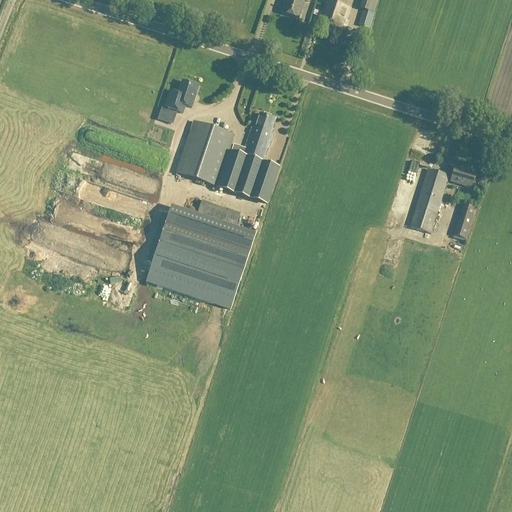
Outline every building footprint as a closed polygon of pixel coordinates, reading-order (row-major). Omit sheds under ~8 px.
[(306,5),(307,0),(283,0),(282,2),(284,2),(280,15),(297,21),(302,4),(306,5)] [(326,0),(318,26),(339,32),(341,24),(342,24),(350,0),(326,0)] [(362,12),(357,27),(367,31),(377,0),(364,0),(361,12),(362,12)] [(192,101),(196,89),(180,84),(175,100),(167,97),(163,110),(179,116),(181,109),(183,108),(190,111),(193,102),(192,101)] [(269,137),(274,121),(258,116),(252,132),(250,131),(243,151),(232,147),(218,190),(244,199),(266,206),(278,168),(263,163),(271,138),(269,137)] [(215,189),(233,137),(192,123),(174,175),(215,189)] [(413,144),(425,145),(426,132),(414,132),(413,144)] [(470,191),(475,175),(454,169),(451,180),(447,178),(426,172),(408,229),(429,236),(445,183),(470,191)] [(62,179),(59,190),(71,193),(73,182),(62,179)] [(104,208),(114,207),(113,199),(103,200),(104,208)] [(154,257),(239,284),(252,247),(256,234),(172,207),(169,216),(162,214),(151,248),(156,250),(154,257)] [(465,241),(474,211),(462,207),(453,238),(465,241)] [(388,280),(391,274),(382,270),(380,275),(388,280)]
